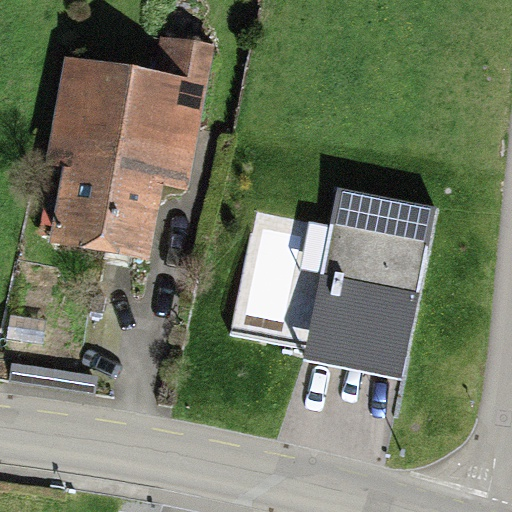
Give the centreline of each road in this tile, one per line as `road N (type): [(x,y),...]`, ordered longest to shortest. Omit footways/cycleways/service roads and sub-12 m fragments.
road 1 (primary): [(415,511),(150,450),(0,427)]
road 2 (unknown): [(150,450),(171,216)]
road 3 (residential): [(485,511),(511,320)]
